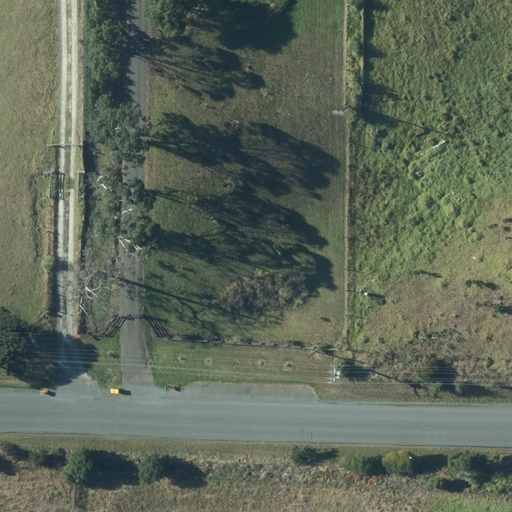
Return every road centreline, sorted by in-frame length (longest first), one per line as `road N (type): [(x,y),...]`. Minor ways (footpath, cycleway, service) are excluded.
road 1 (residential): [(0,409),(511,417)]
road 2 (unknown): [(96,411),(74,370),(64,309),(62,0)]
